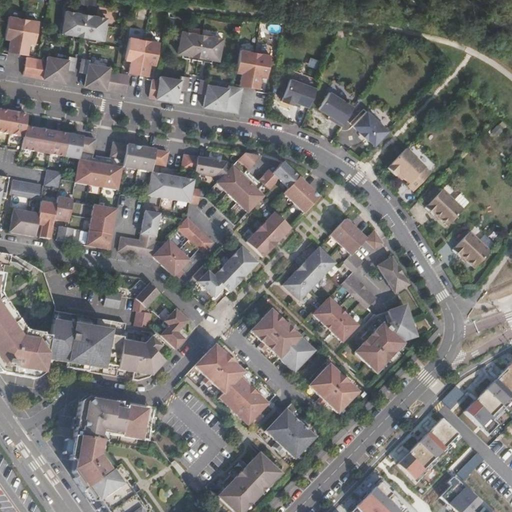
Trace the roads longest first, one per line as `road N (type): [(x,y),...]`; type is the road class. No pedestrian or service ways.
road 1 (residential): [(453,335),(451,311),(384,204),(328,156),(272,134),(0,87)]
road 2 (residential): [(213,330),(151,395),(82,388),(16,433)]
road 3 (residential): [(0,244),(143,270),(213,330)]
road 4 (residential): [(296,511),(436,367)]
